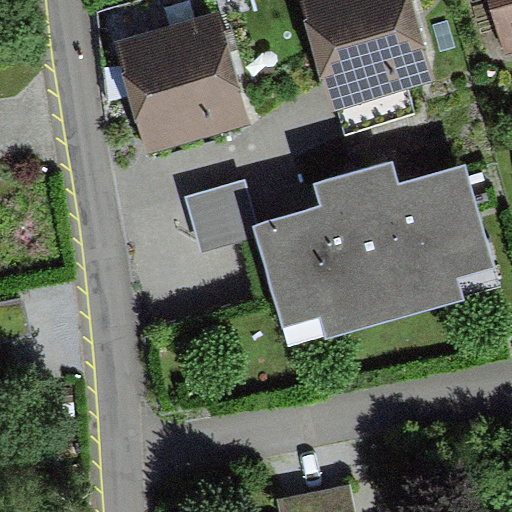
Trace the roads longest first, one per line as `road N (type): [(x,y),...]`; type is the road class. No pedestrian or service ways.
road 1 (residential): [(67,0),(104,223),(123,446)]
road 2 (residential): [(123,446),(511,392)]
